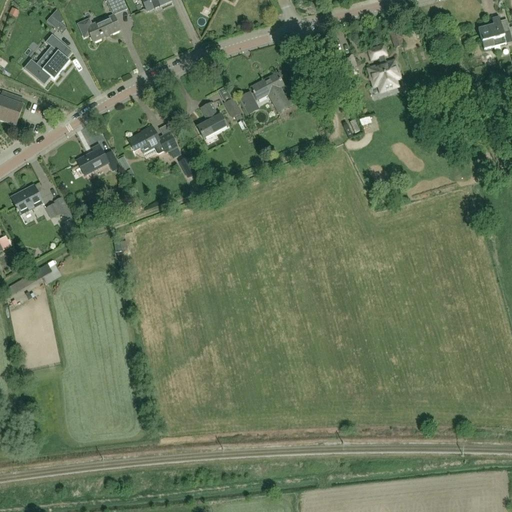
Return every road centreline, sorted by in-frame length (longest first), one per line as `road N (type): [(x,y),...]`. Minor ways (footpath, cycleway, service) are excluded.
road 1 (track): [(298,29),(337,124),(335,139),(93,235),(0,288)]
road 2 (tertiary): [(0,172),(155,79),(293,31)]
road 3 (track): [(406,0),(488,143)]
